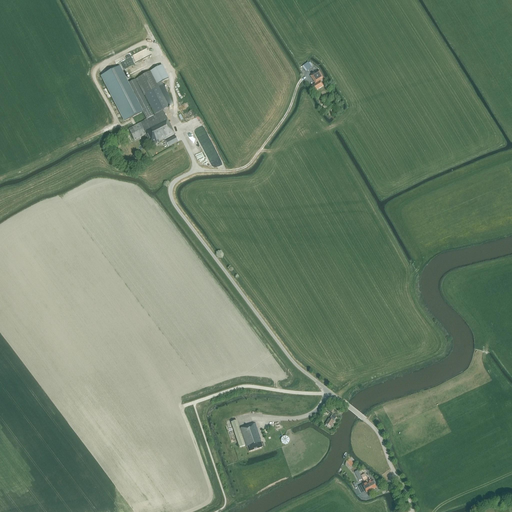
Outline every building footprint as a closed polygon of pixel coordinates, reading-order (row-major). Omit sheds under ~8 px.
[(134,140),(146,134),(152,147),(158,144),(157,143),(174,134),(163,111),(164,111),(164,110),(173,105),(161,82),(168,79),(161,66),(128,83),(143,112),(147,120),(129,129),(134,140)] [(125,121),(143,112),(128,83),(120,67),(101,76),(125,121)] [(323,86),(320,81),(324,79),(319,71),(314,73),(312,75),(310,75),(316,84),(311,87),(314,92),(323,86)] [(192,110),(184,113),(187,121),(195,118),(192,110)] [(175,136),(165,141),(168,147),(178,141),(175,136)] [(332,415),(330,417),(329,419),(326,424),(330,427),(334,422),(333,421),(334,420),(335,420),(336,417),(332,415)] [(237,421),(232,422),(231,423),(239,448),(245,446),(237,421)] [(256,423),(240,428),(246,447),(247,447),(249,452),(263,447),(260,440),(261,440),(256,423)] [(289,438),(286,436),(282,437),(281,440),(282,443),(285,445),(288,444),(290,441),(289,438)] [(350,468),(354,465),(349,459),(346,462),(350,468)] [(369,479),(366,481),(371,490),(377,488),(372,480),(370,481),(369,479)] [(371,490),(366,481),(367,483),(362,485),(366,493),(371,490)]
